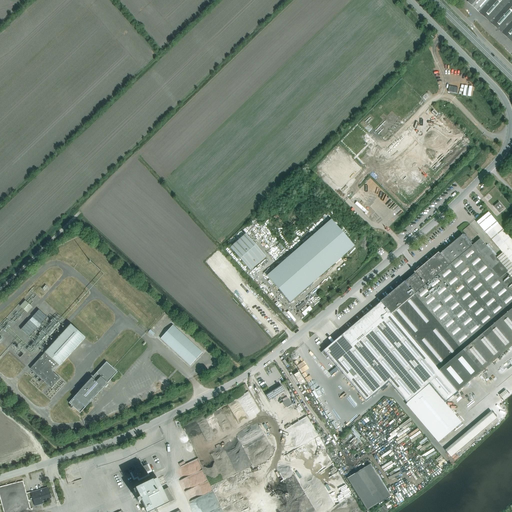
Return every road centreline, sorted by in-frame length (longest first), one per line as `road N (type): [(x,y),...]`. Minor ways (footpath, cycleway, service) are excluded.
road 1 (unclassified): [(0,476),(100,446),(247,374),(421,233),(506,150),(507,105),(407,0)]
road 2 (unknown): [(511,368),(481,393),(466,419),(353,289)]
road 3 (unknown): [(247,374),(278,442),(275,486),(285,511)]
